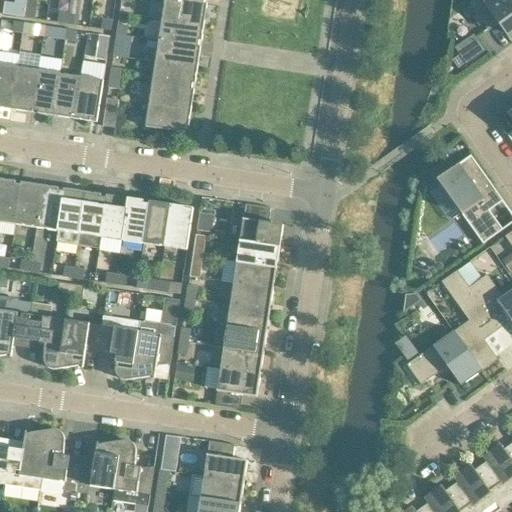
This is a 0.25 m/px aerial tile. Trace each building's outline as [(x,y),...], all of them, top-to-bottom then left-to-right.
[(204,27),(207,11),(208,5),(205,5),(173,0),(165,0),(162,20),(204,27)] [(489,29),(499,22),(508,35),(511,32),(511,2),(510,0),(477,0),(471,4),(478,14),(475,18),(480,25),(484,23),(489,29)] [(17,7),(15,17),(25,18),(27,8),(17,7)] [(37,10),(27,8),(25,18),(35,20),(37,10)] [(68,25),(69,15),(59,13),(58,23),(68,25)] [(79,16),(69,15),(68,25),(78,26),(79,16)] [(103,20),(101,30),(111,31),(113,21),(103,20)] [(198,48),(201,48),(201,47),(198,47),(199,41),(202,42),(204,27),(162,20),(159,41),(198,48)] [(13,32),(23,34),(24,24),(14,23),(13,32)] [(24,24),(23,34),(33,35),(34,26),(24,24)] [(117,35),(127,37),(128,27),(118,25),(117,35)] [(65,40),(67,31),(57,29),(55,39),(65,40)] [(77,32),(67,31),(65,40),(75,42),(77,32)] [(466,64),(486,49),(474,34),(454,49),(466,64)] [(117,35),(115,45),(125,47),(127,37),(117,35)] [(99,46),(109,47),(110,37),(100,36),(99,46)] [(156,63),(198,69),(201,48),(198,48),(159,41),(156,63)] [(0,64),(21,66),(21,56),(1,55),(0,64)] [(192,90),(195,91),(195,90),(192,90),(193,84),(196,85),(198,69),(156,63),(153,84),(192,90)] [(17,68),(0,65),(0,108),(11,110),(17,68)] [(11,110),(27,112),(32,113),(33,111),(39,71),(17,68),(11,110)] [(110,78),(120,79),(122,69),(112,68),(110,78)] [(60,75),(39,71),(33,111),(32,113),(33,113),(34,111),(39,112),(38,114),(54,117),(60,75)] [(75,120),(82,78),(60,75),(54,117),(69,119),(75,120)] [(104,81),(82,78),(75,120),(91,122),(91,119),(96,120),(96,123),(97,123),(104,81)] [(110,78),(109,88),(119,89),(120,79),(110,78)] [(149,106),(191,112),(195,91),(192,90),(153,84),(149,106)] [(119,101),(107,99),(103,127),(115,129),(119,101)] [(189,127),(191,112),(149,106),(146,128),(188,134),(188,133),(186,132),(186,127),(189,127)] [(503,201),(492,185),(471,156),(437,180),(483,245),(511,224),(511,222),(502,230),(495,220),(490,211),(503,201)] [(22,186),(22,183),(21,183),(21,186),(16,185),(16,182),(1,180),(0,183),(0,222),(16,225),(22,186)] [(37,228),(43,186),(22,183),(22,186),(16,225),(37,228)] [(64,192),(65,189),(64,189),(64,192),(58,191),(59,188),(43,186),(37,228),(58,232),(64,192)] [(78,245),(86,193),(71,190),(65,189),(64,192),(58,232),(57,242),(78,245)] [(107,199),(108,196),(107,196),(106,199),(101,198),(101,195),(86,193),(78,245),(100,249),(101,238),(107,199)] [(122,241),(129,199),(113,197),(108,196),(107,199),(101,238),(122,241)] [(150,205),(150,202),(149,202),(149,205),(144,204),(144,201),(129,199),(122,241),(144,245),(150,205)] [(165,248),(172,206),(156,203),(150,202),(150,205),(144,245),(165,248)] [(243,220),(240,242),(280,248),(283,226),(269,223),(271,210),(273,210),(273,209),(246,205),(244,220),(243,220)] [(165,248),(187,251),(194,209),(192,209),(192,211),(186,211),(187,208),(172,206),(165,248)] [(200,214),(197,231),(211,233),(214,216),(200,214)] [(462,241),(436,259),(444,270),(470,251),(462,241)] [(277,269),(280,248),(240,242),(237,263),(277,269)] [(203,245),(195,244),(193,256),(202,258),(203,245)] [(511,256),(511,255),(502,262),(509,272),(511,270),(511,256)] [(200,271),(202,258),(193,256),(191,269),(200,271)] [(0,257),(0,267),(9,269),(10,259),(0,257)] [(20,271),(30,272),(32,262),(22,261),(20,271)] [(30,272),(40,274),(42,264),(32,262),(30,272)] [(237,263),(233,284),(273,290),(277,269),(237,263)] [(63,277),(73,279),(75,269),(65,267),(63,277)] [(73,279),(83,280),(84,270),(75,269),(73,279)] [(457,271),(442,282),(469,321),(452,334),(480,374),(499,360),(497,358),(485,341),(498,331),(468,289),(469,288),(458,272),(457,271)] [(106,284),(116,285),(117,275),(107,274),(106,284)] [(116,285),(126,287),(127,277),(117,275),(116,285)] [(469,288),(468,289),(498,331),(511,322),(511,290),(503,297),(487,275),(482,279),(469,288)] [(149,290),(159,292),(160,282),(150,280),(149,290)] [(159,292),(168,293),(170,283),(160,282),(159,292)] [(58,291),(70,298),(72,285),(59,283),(58,291)] [(270,312),(273,290),(233,284),(230,306),(270,312)] [(85,286),(72,285),(70,298),(71,299),(82,300),(85,286)] [(197,287),(189,286),(187,299),(195,300),(197,287)] [(405,295),(402,314),(420,301),(416,295),(405,295)] [(193,313),(195,300),(187,299),(185,312),(193,313)] [(0,310),(0,357),(10,356),(10,357),(11,358),(13,347),(14,339),(27,341),(33,304),(19,301),(15,301),(11,303),(8,306),(6,309),(5,312),(0,310)] [(33,304),(27,341),(45,345),(45,352),(44,357),(44,359),(44,361),(45,363),(45,365),(47,367),(48,368),(50,369),(52,370),(54,370),(56,370),(58,370),(59,370),(67,321),(51,318),(53,307),(33,304)] [(230,306),(227,327),(267,333),(270,312),(230,306)] [(86,350),(99,352),(102,326),(67,321),(59,370),(82,366),(82,368),(83,368),(86,350)] [(138,332),(131,381),(154,377),(153,379),(155,379),(157,366),(158,361),(168,362),(168,363),(171,363),(176,327),(171,327),(171,325),(161,324),(144,321),(144,322),(140,322),(138,332)] [(138,332),(102,326),(99,352),(117,355),(116,368),(116,369),(116,370),(116,372),(116,373),(117,374),(117,375),(118,377),(119,378),(120,378),(121,380),(123,380),(125,381),(126,381),(127,381),(128,381),(131,381),(138,332)] [(264,354),(267,333),(227,327),(224,349),(264,354)] [(191,330),(182,329),(180,342),(189,343),(191,330)] [(462,387),(480,374),(452,334),(407,366),(421,386),(448,367),(462,387)] [(410,361),(419,356),(408,338),(399,344),(410,361)] [(187,356),(189,343),(180,342),(178,355),(187,356)] [(260,376),(264,354),(224,349),(220,370),(260,376)] [(178,366),(176,380),(189,382),(191,368),(178,366)] [(257,398),(260,376),(220,370),(217,392),(215,406),(242,411),(242,409),(240,409),(243,396),(257,398)] [(51,431),(50,431),(42,480),(41,490),(63,494),(63,491),(77,493),(78,485),(82,459),(64,456),(65,441),(65,440),(65,438),(64,437),(64,436),(62,434),(61,433),(59,432),(58,431),(56,430),(55,430),(54,430),(52,430),(51,431)] [(41,490),(42,480),(50,431),(27,434),(27,432),(26,432),(23,451),(10,448),(7,474),(5,485),(41,490)] [(122,441),(121,442),(114,490),(113,501),(149,507),(154,470),(136,467),(136,454),(137,453),(137,452),(137,451),(136,449),(136,448),(135,447),(134,445),(133,444),(131,443),(129,442),(128,441),(126,441),(124,441),(122,441)] [(78,485),(114,490),(121,442),(99,445),(99,443),(98,443),(95,461),(82,459),(78,485)] [(210,442),(204,477),(244,483),(247,461),(233,459),(234,447),(235,446),(210,442)] [(501,445),(484,456),(488,462),(510,493),(511,491),(511,444),(504,450),(501,445)] [(0,483),(5,485),(7,474),(10,448),(0,446),(0,483)] [(165,456),(164,469),(173,470),(174,457),(165,456)] [(511,495),(510,493),(488,462),(475,471),(471,465),(454,477),(458,483),(479,511),(483,511),(497,502),(502,509),(511,502),(511,495)] [(169,472),(161,471),(158,483),(167,485),(169,472)] [(204,477),(201,499),(241,505),(244,483),(204,477)] [(425,498),(429,504),(434,511),(479,511),(458,483),(446,492),(442,486),(425,498)] [(239,511),(241,505),(201,499),(199,511),(239,511)] [(154,511),(162,511),(164,502),(156,500),(154,511)]
